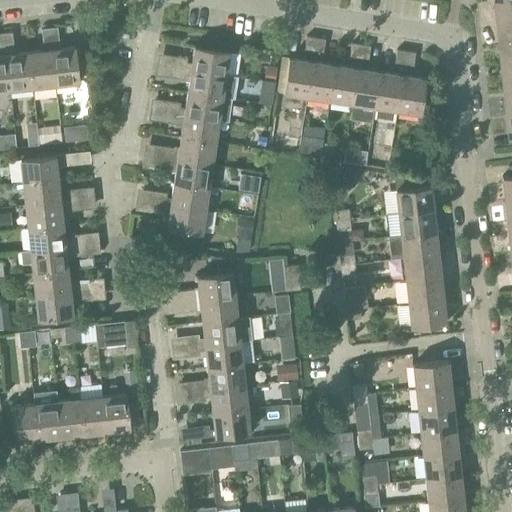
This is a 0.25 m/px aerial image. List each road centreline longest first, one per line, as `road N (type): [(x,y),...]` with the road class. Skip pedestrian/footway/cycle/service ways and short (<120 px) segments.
road 1 (residential): [(159,460),(167,448),(151,313),(113,278),(100,176),(127,137),(153,0)]
road 2 (residential): [(483,338),(448,37)]
road 3 (residential): [(211,0),(448,37)]
road 4 (residential): [(500,511),(483,338)]
road 5 (residential): [(159,460),(0,477)]
road 6 (residential): [(336,353),(483,338)]
